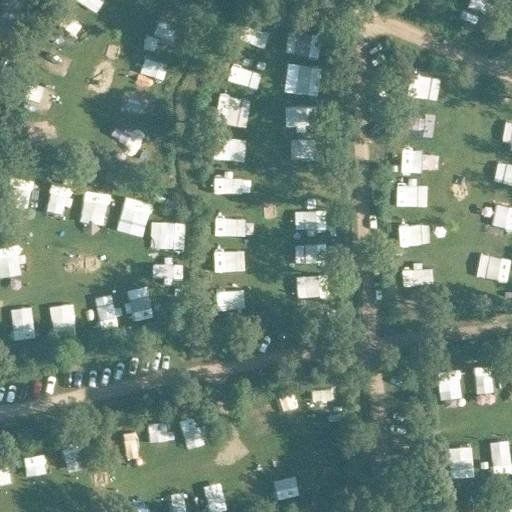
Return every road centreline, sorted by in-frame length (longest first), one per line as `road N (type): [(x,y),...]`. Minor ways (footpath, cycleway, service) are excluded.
road 1 (track): [(0,389),(511,285)]
road 2 (track): [(344,0),(365,511)]
road 3 (track): [(511,78),(336,0)]
